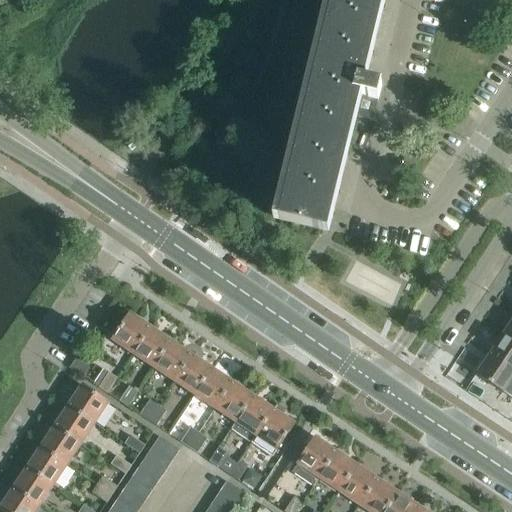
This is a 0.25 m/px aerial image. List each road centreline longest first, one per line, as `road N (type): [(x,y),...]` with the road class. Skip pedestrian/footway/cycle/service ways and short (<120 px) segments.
road 1 (tertiary): [(372,381),(132,218)]
road 2 (residential): [(0,446),(36,390),(30,362),(37,348),(132,218)]
road 3 (residential): [(508,209),(486,214),(372,381)]
road 4 (residential): [(396,397),(510,228),(508,209)]
road 5 (tertiary): [(132,218),(0,127)]
road 6 (tertiary): [(511,474),(396,397)]
